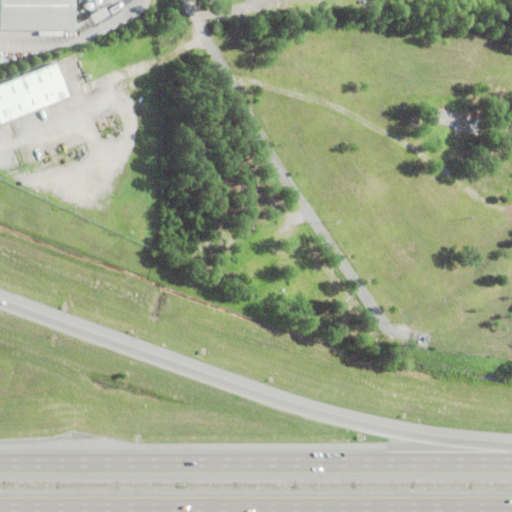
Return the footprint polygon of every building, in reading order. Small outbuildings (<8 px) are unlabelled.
[(0,32),(0,0),(70,0),(70,32),(0,32)] [(259,13),(270,10),(271,18),(260,20),(259,13)] [(0,49),(17,49),(17,58),(0,58),(0,49)] [(0,124),(0,86),(53,65),(67,99),(0,124)] [(453,131),(453,129),(434,124),(438,109),(487,122),(482,139),(453,131)]
